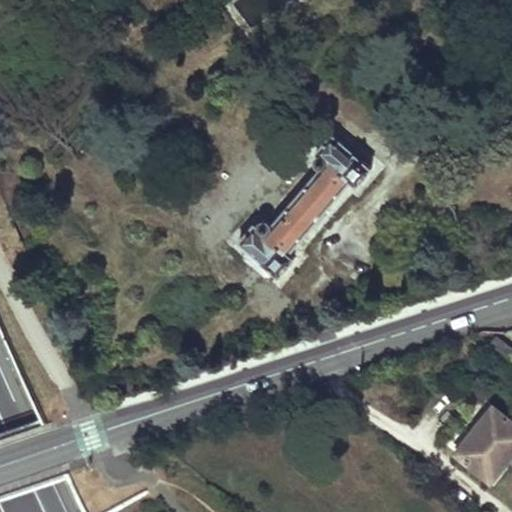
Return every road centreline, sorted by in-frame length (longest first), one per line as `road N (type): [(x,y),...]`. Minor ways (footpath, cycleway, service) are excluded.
road 1 (secondary): [(0,464),(511,298)]
road 2 (trunk): [(56,511),(0,401)]
